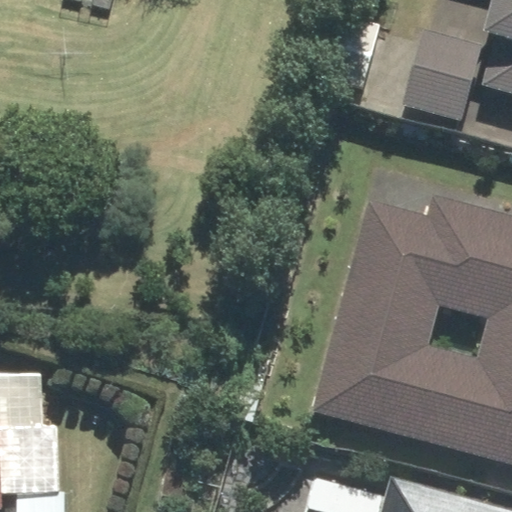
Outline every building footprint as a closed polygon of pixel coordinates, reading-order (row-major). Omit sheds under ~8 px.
[(511,0),(497,0),(483,55),(368,24),(363,40),(334,33),(321,81),(350,89),(344,111),(464,143),(478,92),(511,101),(511,0)] [(429,223),(367,206),(310,419),(511,473),(511,223),(434,203),(429,223)] [(43,374),(0,374),(0,511),(6,511),(4,433),(44,432),(43,374)] [(277,382),(234,378),(230,426),(273,429),(277,382)] [(501,511),(447,496),(442,511),(434,511),(391,499),(387,511),(501,511)]
